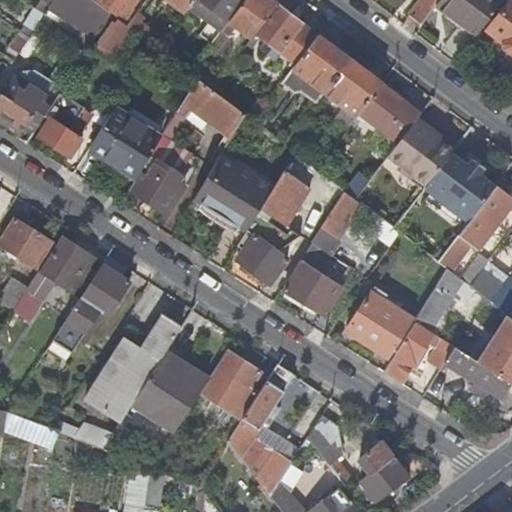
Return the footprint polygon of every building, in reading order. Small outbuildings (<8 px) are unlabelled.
[(93,0),(109,11),(119,19),(120,20),(135,0),(93,0)] [(168,0),(186,13),(196,0),(168,0)] [(245,0),(201,0),(216,12),(200,33),(213,43),(229,21),(245,0)] [(245,0),(229,21),(252,39),(256,34),(278,6),(282,0),(245,0)] [(421,0),(410,16),(422,25),(437,6),(440,0),(421,0)] [(440,0),(437,6),(477,35),(503,0),(440,0)] [(511,0),(510,0),(487,30),(511,49),(511,0)] [(48,10),(60,18),(65,11),(52,2),(48,10)] [(319,36),(278,6),(256,34),(296,65),(319,36)] [(60,18),(48,10),(45,14),(35,29),(48,37),(60,18)] [(128,34),(132,29),(128,25),(120,20),(119,19),(115,24),(128,34)] [(128,34),(115,24),(111,21),(91,49),(108,62),(128,34)] [(350,60),(319,36),(296,65),(282,83),(296,92),(302,92),(317,103),(324,94),(350,60)] [(197,64),(166,39),(159,49),(190,73),(197,64)] [(382,84),(350,60),(324,94),(356,118),(359,113),(382,84)] [(184,97),(233,134),(239,125),(245,115),(213,90),(196,78),(184,97)] [(421,113),(382,84),(359,113),(398,143),(415,121),(421,113)] [(83,139),(81,138),(69,130),(83,108),(59,92),(44,116),(50,120),(39,137),(71,157),(83,139)] [(0,93),(0,112),(24,129),(34,115),(0,93)] [(69,130),(81,138),(95,115),(83,108),(69,130)] [(143,120),(115,108),(90,148),(118,166),(120,162),(140,173),(150,155),(163,132),(143,120)] [(454,150),(415,121),(398,143),(388,155),(427,185),(428,184),(452,153),(454,150)] [(496,186),(452,153),(428,184),(471,217),(496,186)] [(310,187),(319,172),(316,169),(296,154),(290,163),(286,170),(310,187)] [(183,176),(150,155),(140,173),(137,178),(130,190),(170,215),(181,197),(173,192),(183,176)] [(220,156),(194,200),(248,232),(259,214),(261,209),(274,189),(220,156)] [(118,166),(137,178),(140,173),(120,162),(118,166)] [(310,187),(286,170),(274,189),(261,209),(271,216),(287,225),(310,187)] [(511,198),(509,196),(496,186),(471,217),(437,261),(447,269),(450,271),(470,245),(477,250),(481,246),(511,205),(511,198)] [(313,243),(332,255),(333,255),(343,239),(339,237),(360,203),(355,198),(345,191),(313,243)] [(269,220),(271,216),(261,209),(259,214),(269,220)] [(278,252),(302,236),(292,229),(290,228),(288,232),(269,220),(259,214),(248,232),(240,245),(246,250),(239,260),(271,284),(288,261),(289,260),(278,252)] [(14,218),(0,239),(0,244),(35,267),(51,242),(14,218)] [(60,302),(72,310),(80,298),(102,264),(62,237),(40,271),(69,289),(60,302)] [(332,255),(313,243),(283,291),(325,316),(343,287),(320,273),(332,255)] [(102,264),(122,276),(128,267),(108,255),(102,264)] [(122,276),(102,264),(80,298),(83,300),(62,332),(59,330),(54,338),(70,349),(75,341),(77,342),(83,332),(86,334),(101,311),(108,316),(130,282),(122,276)] [(474,266),(463,281),(469,286),(475,278),(480,271),(474,266)] [(463,307),(474,290),(469,286),(463,281),(450,271),(447,269),(415,321),(416,322),(420,324),(430,331),(451,298),(463,307)] [(511,312),(511,278),(509,276),(499,290),(490,301),(509,316),(511,312)] [(491,289),(475,278),(469,286),(474,290),(490,301),(499,290),(493,286),(491,289)] [(0,301),(0,302),(13,310),(28,286),(19,280),(11,294),(6,291),(0,301)] [(347,332),(390,359),(415,321),(372,293),(347,332)] [(85,399),(120,421),(132,403),(164,354),(168,348),(182,326),(163,314),(141,349),(124,338),(85,399)] [(511,383),(511,318),(509,316),(479,362),(511,383)] [(428,344),(435,333),(430,331),(420,324),(416,322),(384,373),(402,384),(410,372),(428,344)] [(444,366),(456,347),(435,333),(428,344),(432,347),(437,350),(428,362),(441,370),(444,366)] [(432,347),(428,344),(410,372),(415,375),(432,347)] [(511,408),(511,406),(511,383),(479,362),(456,347),(444,366),(511,408)] [(260,371),(226,350),(206,381),(200,392),(242,418),(259,392),(250,386),(260,371)] [(206,381),(164,354),(132,403),(157,418),(160,415),(177,426),(200,392),(206,381)] [(277,364),(269,377),(266,381),(283,392),(294,375),(277,364)] [(275,404),(283,392),(266,381),(259,392),(242,418),(228,441),(241,457),(254,436),(262,424),(275,404)] [(262,424),(268,427),(281,407),(275,404),(262,424)] [(296,429),(308,437),(321,416),(309,408),(296,429)] [(0,437),(4,438),(8,410),(0,409),(0,437)] [(339,427),(321,416),(308,437),(347,489),(356,482),(339,459),(344,455),(339,427)] [(76,427),(61,421),(56,429),(72,435),(76,427)] [(83,422),(74,436),(103,448),(112,434),(83,422)] [(292,462),(254,436),(241,457),(270,496),(281,479),(292,462)] [(371,473),(361,481),(376,501),(409,477),(383,442),(361,460),(371,473)] [(159,511),(164,472),(151,467),(144,511),(151,511),(160,511),(159,511)] [(310,511),(306,511),(281,479),(270,496),(281,511),(357,511),(352,505),(346,509),(341,503),(335,508),(328,499),(310,511)]
